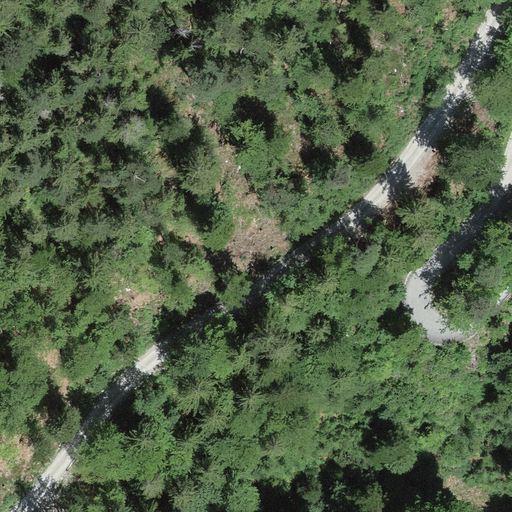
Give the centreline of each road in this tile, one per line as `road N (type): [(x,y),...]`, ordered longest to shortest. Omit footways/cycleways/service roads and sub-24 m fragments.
road 1 (unclassified): [(504,0),(437,118),(372,204),(151,357),(19,511)]
road 2 (unclassified): [(511,276),(461,325),(431,325),(415,304),(418,286),(485,219),(511,173)]
